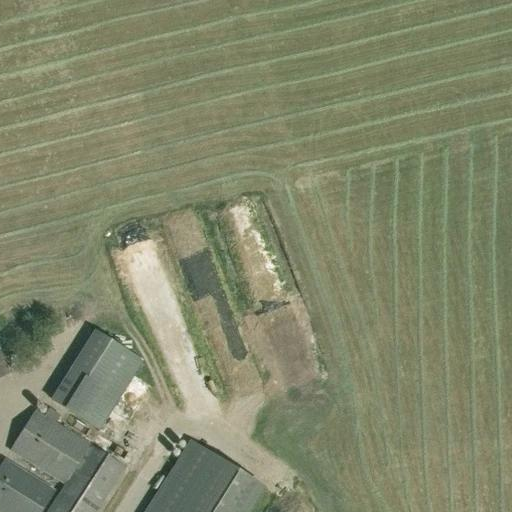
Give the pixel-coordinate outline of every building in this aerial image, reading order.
[(144,361),(96,330),(53,399),(100,429),(144,361)] [(236,340),(226,348),(238,363),(248,355),(236,340)] [(0,380),(13,372),(0,347),(0,380)] [(176,353),(190,389),(206,383),(191,347),(176,353)] [(36,409),(10,449),(66,484),(48,511),(96,511),(125,468),(91,446),(92,445),(36,409)] [(149,511),(248,511),(263,489),(194,444),(149,511)] [(0,511),(1,511),(42,511),(55,491),(4,460),(0,465),(0,511)]
